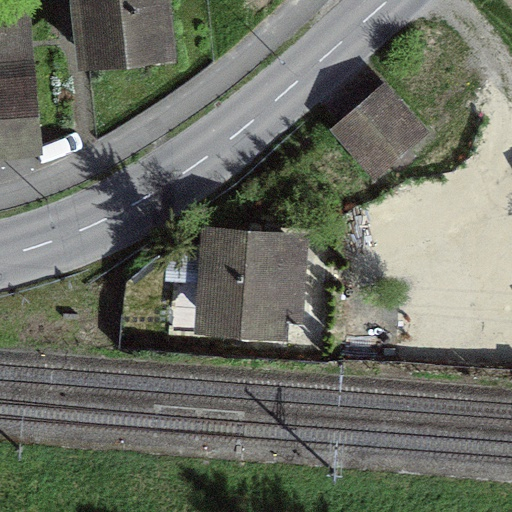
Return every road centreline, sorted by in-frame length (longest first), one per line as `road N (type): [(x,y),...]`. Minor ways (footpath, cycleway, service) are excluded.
road 1 (secondary): [(0,257),(159,192),(235,137),(387,0)]
road 2 (unclassified): [(305,0),(193,99),(102,154),(0,196)]
